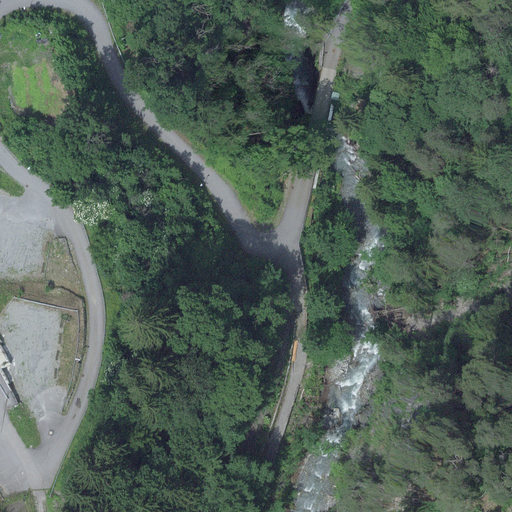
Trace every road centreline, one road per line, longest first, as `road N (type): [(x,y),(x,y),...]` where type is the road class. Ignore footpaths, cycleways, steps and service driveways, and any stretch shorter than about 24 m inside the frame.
road 1 (unclassified): [(358,0),(333,53),(292,227),(282,245),(270,248),(245,235),(216,188),(133,98),(93,20),(59,0)]
road 2 (unclassified): [(0,153),(73,224),(96,324),(83,392),(56,455),(27,466),(0,423)]
road 3 (track): [(282,245),(293,280),(267,387),(246,447),(204,511)]
road 4 (track): [(293,273),(302,320),(298,363),(247,511)]
